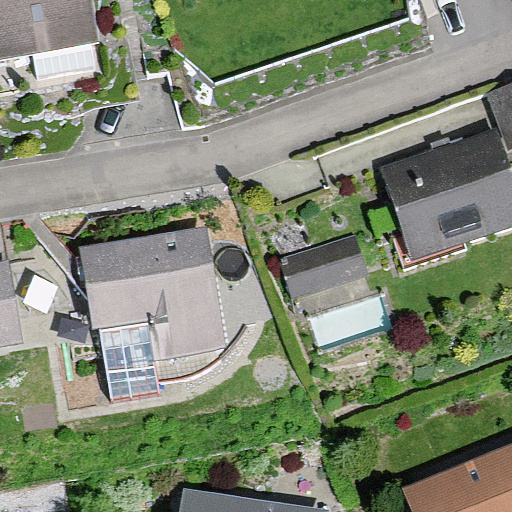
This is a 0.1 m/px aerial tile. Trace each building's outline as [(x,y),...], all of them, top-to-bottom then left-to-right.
[(89,0),(0,0),(0,58),(97,40),(89,0)] [(511,179),(496,132),(383,171),(412,256),(511,222),(511,179)] [(208,228),(79,247),(95,354),(224,335),(208,228)] [(285,273),(300,312),(367,285),(365,280),(344,288),(331,255),(285,273)] [(0,271),(0,364),(26,363),(22,270),(0,271)] [(511,511),(511,443),(402,488),(411,511),(511,511)] [(328,511),(329,511),(182,489),(179,511),(328,511)]
